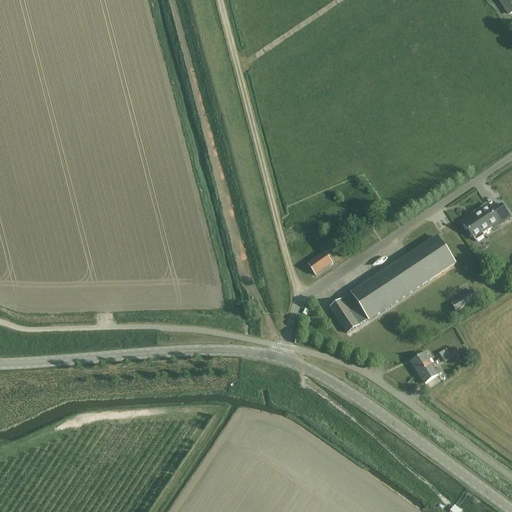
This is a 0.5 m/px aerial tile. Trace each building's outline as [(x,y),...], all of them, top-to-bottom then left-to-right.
[(511,0),(497,0),(509,17),(511,14),(511,0)] [(500,225),(510,218),(502,205),(491,212),(487,205),(474,214),(475,216),(464,224),(474,240),(475,239),(476,241),(484,236),(482,234),(499,224),(500,225)] [(367,231),(377,225),(372,217),(362,223),(367,231)] [(437,238),(331,308),(348,334),(369,320),(370,321),(455,265),(437,238)] [(316,276),(333,265),(325,254),(308,265),(316,276)] [(457,312),(477,298),(473,291),(453,305),(457,312)] [(445,363),(452,358),(446,350),(439,355),(445,363)] [(411,364),(418,374),(434,364),(431,360),(429,361),(426,356),(428,355),(427,353),(411,364)] [(425,385),(439,376),(443,373),(440,369),(436,371),(433,367),(435,366),(434,364),(418,374),(425,385)] [(447,509),(449,511),(460,511),(462,511),(454,503),(447,509)]
